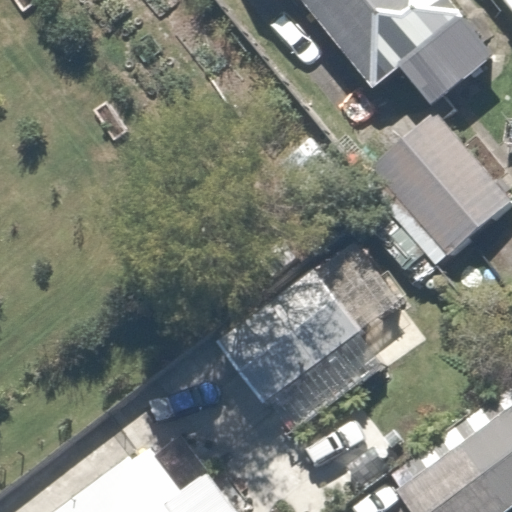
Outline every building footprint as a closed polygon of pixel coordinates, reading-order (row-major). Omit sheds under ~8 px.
[(414,0),(220,0),(255,47),(273,33),(351,138),(387,111),(406,136),(477,83),(414,0)] [(511,0),(469,0),(511,52),(511,0)] [(350,203),(414,272),(429,258),(441,271),(511,204),(511,188),(444,115),(350,203)] [(307,258),(181,373),(236,433),(362,318),(307,258)] [(504,511),(511,506),(511,421),(503,410),(373,511),(504,511)] [(155,511),(116,470),(70,511),(195,511),(181,497),(165,511),(155,511)]
